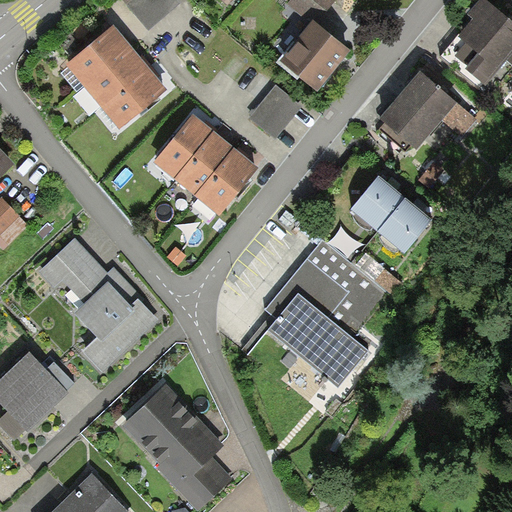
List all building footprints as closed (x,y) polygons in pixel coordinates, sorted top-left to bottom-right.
[(177,0),(122,0),(148,33),(182,6),(177,0)] [(335,2),(333,0),(292,0),(288,5),(310,24),(312,21),(316,24),(335,2)] [(474,20),(441,59),(479,91),(483,86),(486,88),(511,57),(511,22),(485,0),(482,0),(469,16),(474,20)] [(316,24),(312,21),(310,24),(279,62),(318,93),(345,59),(351,52),(316,24)] [(114,26),(65,66),(120,131),(169,91),(114,26)] [(479,119),(422,70),(378,122),(415,153),(443,120),(463,137),(479,119)] [(301,107),(277,88),(252,119),(276,138),(301,107)] [(212,128),(194,114),(154,162),(219,215),(259,167),(239,151),(218,133),(212,128)] [(0,149),(0,177),(14,164),(0,149)] [(391,188),(379,178),(351,212),(406,256),(433,222),(418,210),(391,188)] [(3,197),(0,199),(0,245),(4,249),(29,226),(3,197)] [(99,338),(83,352),(103,373),(158,321),(143,305),(147,301),(114,266),(108,271),(76,237),(56,256),(53,253),(23,280),(45,303),(56,292),(99,338)] [(353,267),(322,240),(265,310),(277,319),(266,332),(339,389),(370,350),(357,340),(401,284),(363,254),(353,267)] [(30,354),(0,383),(0,404),(27,433),(68,394),(30,354)] [(165,388),(124,427),(160,465),(156,468),(198,511),(202,511),(236,481),(212,456),(221,446),(165,388)] [(127,511),(93,476),(55,511),(127,511)]
